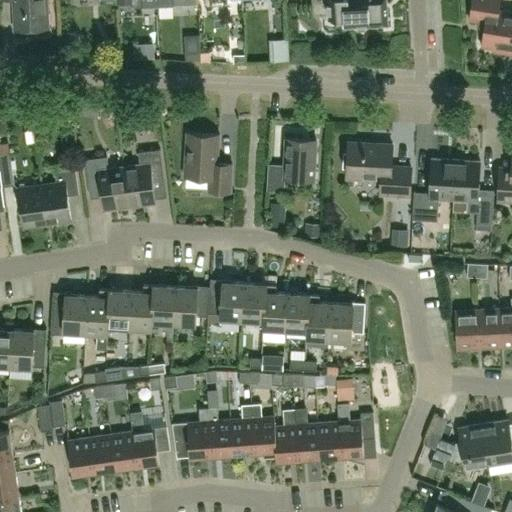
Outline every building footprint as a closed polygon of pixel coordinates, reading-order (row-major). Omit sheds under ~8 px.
[(13,0),(15,29),(48,27),(46,0),(13,0)] [(325,0),(327,14),(328,14),(328,21),(344,20),(344,27),(357,26),(357,28),(366,27),(366,26),(388,25),(387,9),(388,8),(379,0),(379,1),(378,0),(325,0)] [(507,54),(511,17),(511,11),(498,10),(499,0),(472,0),(469,20),(478,21),(478,25),(481,29),(484,29),(482,46),(495,48),(494,52),(507,54)] [(184,176),(209,177),(209,191),(231,192),(232,164),(218,163),(220,134),(187,132),(184,176)] [(284,164),(282,164),(268,163),(267,190),(284,191),(285,178),(314,179),(316,139),(286,138),(284,164)] [(349,141),(347,177),(381,179),(380,194),(410,195),(411,166),(391,165),(393,143),(349,141)] [(8,142),(0,142),(0,153),(9,152),(8,142)] [(140,163),(124,165),(130,206),(156,202),(152,178),(164,177),(160,149),(138,152),(140,163)] [(9,152),(0,153),(0,172),(2,186),(14,184),(10,152),(9,152)] [(104,209),(130,206),(124,165),(109,167),(107,156),(85,159),(89,187),(101,185),(104,209)] [(453,199),(456,159),(432,158),(430,192),(414,191),(412,219),(438,220),(439,198),(453,199)] [(456,159),(453,199),(468,200),(467,212),(477,212),(476,223),(491,224),(492,223),(494,195),(478,194),(480,160),(456,159)] [(511,161),(511,166),(500,166),(498,201),(511,201),(511,161)] [(56,182),(42,184),(47,223),(72,220),(68,195),(79,193),(76,167),(55,170),(56,182)] [(47,223),(42,184),(18,187),(23,227),(47,223)] [(391,245),(408,246),(408,228),(392,228),(391,245)] [(468,262),(467,276),(477,277),(477,263),(468,262)] [(477,263),(477,277),(487,277),(488,263),(477,263)] [(243,319),(245,282),(228,281),(228,279),(211,278),(210,285),(208,316),(208,322),(220,323),(220,318),(243,319)] [(264,321),(267,283),(245,282),(243,319),(264,320),(264,321)] [(152,321),(154,284),(144,283),(143,291),(132,290),(130,327),(152,329),(152,321)] [(286,329),(288,292),(276,291),(277,284),(267,283),(264,321),(264,320),(263,328),(286,329)] [(152,321),(165,322),(165,330),(167,338),(172,339),(173,323),(176,285),(154,284),(152,321)] [(193,286),(176,285),(173,323),(196,324),(196,315),(208,316),(210,285),(193,284),(193,286)] [(108,326),(110,289),(100,288),(99,295),(88,295),(86,332),(97,333),(97,347),(107,348),(108,326)] [(108,326),(130,327),(132,290),(110,289),(108,326)] [(86,332),(88,295),(71,294),(71,292),(54,291),(51,333),(63,334),(64,331),(86,332)] [(307,330),(310,293),(288,292),(286,329),(307,330)] [(329,339),(331,302),(320,301),(320,294),(310,293),(307,330),(306,338),(329,339)] [(511,296),(511,307),(499,308),(501,345),(511,344),(511,296)] [(331,302),(329,339),(351,341),(352,332),(364,332),(365,302),(348,301),(348,303),(331,302)] [(501,345),(499,308),(478,309),(480,346),(501,345)] [(480,346),(478,309),(456,310),(458,347),(480,346)] [(0,365),(10,366),(12,328),(0,327),(0,365)] [(29,329),(12,328),(10,366),(32,367),(33,366),(44,366),(47,328),(29,327),(29,329)] [(262,367),(262,357),(251,357),(250,367),(262,367)] [(262,367),(273,368),(283,368),(283,359),(262,357),(262,367)] [(289,369),(305,369),(306,360),(290,359),(289,369)] [(316,361),(306,360),(305,369),(316,370),(316,361)] [(164,362),(148,364),(149,364),(151,374),(165,372),(164,362)] [(148,364),(138,365),(139,375),(151,374),(149,364),(148,364)] [(106,370),(107,379),(122,378),(121,366),(105,367),(105,370),(106,370)] [(216,369),(205,371),(206,381),(217,380),(224,379),(223,370),(216,369)] [(105,370),(94,372),(95,381),(107,379),(106,370),(105,370)] [(240,371),(239,382),(250,382),(249,371),(240,371)] [(260,383),(261,372),(249,371),(250,382),(260,383)] [(294,385),(293,374),(271,372),(271,384),(294,385)] [(317,375),(304,374),(293,374),(294,385),(306,386),(317,386),(317,375)] [(165,376),(166,387),(177,386),(176,375),(165,376)] [(151,389),(162,387),(160,377),(150,378),(151,389)] [(117,394),(115,383),(104,385),(106,395),(117,394)] [(104,385),(93,386),(95,397),(106,395),(104,385)] [(49,401),(49,404),(53,426),(65,424),(62,399),(49,401)] [(255,451),(263,451),(264,457),(276,456),(277,460),(274,415),(262,415),(261,401),(251,402),(255,451)] [(233,453),(255,451),(251,402),(241,403),(242,417),(231,418),(233,453)] [(339,420),(342,455),(364,453),(363,437),(375,436),(373,411),(361,412),(361,418),(349,419),(348,403),(337,403),(338,420),(339,420)] [(53,429),(53,426),(49,404),(37,405),(41,431),(53,429)] [(208,407),(212,455),(233,453),(231,418),(218,419),(217,406),(208,407)] [(199,420),(172,422),(177,457),(212,455),(208,407),(198,408),(199,420)] [(295,408),(299,458),(320,457),(318,422),(308,422),(306,407),(295,408)] [(277,460),(299,458),(295,408),(283,409),(284,424),(275,424),(275,415),(274,415),(277,460)] [(133,430),(138,465),(160,462),(155,427),(144,428),(141,410),(129,412),(132,430),(133,430)] [(511,458),(511,433),(511,434),(508,418),(482,422),(489,462),(511,458)] [(320,457),(342,455),(339,420),(338,420),(318,422),(320,457)] [(465,466),(489,462),(482,422),(458,426),(461,441),(453,442),(440,437),(430,464),(443,469),(447,459),(455,461),(464,460),(465,466)] [(0,430),(0,452),(13,451),(10,429),(0,430)] [(111,433),(116,468),(138,465),(133,430),(132,430),(111,433)] [(90,436),(95,471),(116,468),(111,433),(90,436)] [(90,436),(68,439),(73,474),(95,471),(90,436)] [(0,474),(16,472),(13,451),(0,452),(0,474)] [(0,496),(19,494),(16,472),(0,474),(0,496)] [(0,511),(21,511),(19,494),(0,496),(0,511)] [(434,511),(490,511),(492,508),(467,498),(461,511),(438,503),(434,511)]
